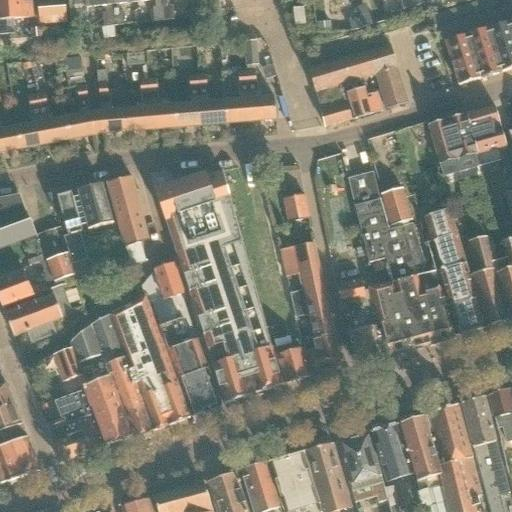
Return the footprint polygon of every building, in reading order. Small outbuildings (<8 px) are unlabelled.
[(20,2),(20,0),(0,0),(0,19),(0,20),(8,19),(31,17),(29,1),(20,2)] [(83,0),(72,0),(74,17),(85,16),(85,8),(83,0)] [(103,27),(113,26),(109,0),(83,0),(85,8),(103,6),(104,13),(101,13),(103,27)] [(135,0),(109,0),(113,26),(122,25),(121,11),(118,12),(117,4),(135,2),(135,0)] [(135,0),(135,2),(153,1),(154,8),(152,8),(153,22),(163,21),(160,0),(135,0)] [(160,0),(163,21),(172,20),(171,6),(168,6),(167,0),(160,0)] [(411,7),(409,0),(402,0),(399,1),(401,10),(411,7)] [(482,0),(474,2),(477,13),(485,10),(482,0)] [(489,0),(482,0),(485,10),(492,8),(489,0)] [(489,0),(492,8),(500,6),(498,0),(497,0),(489,0)] [(37,1),(39,21),(50,20),(50,14),(62,14),(61,1),(50,2),(50,1),(37,1)] [(474,2),(467,5),(470,15),(477,13),(474,2)] [(467,5),(459,7),(463,17),(470,15),(467,5)] [(459,7),(452,9),(455,20),(463,17),(459,7)] [(294,25),(304,24),(302,8),(292,9),(294,25)] [(452,9),(444,12),(448,22),(455,20),(452,9)] [(444,12),(437,14),(440,24),(448,22),(444,12)] [(437,14),(429,16),(433,27),(440,24),(437,14)] [(368,17),(358,20),(360,28),(370,25),(368,17)] [(0,21),(0,35),(13,34),(12,20),(9,21),(8,19),(0,20),(0,21)] [(358,20),(347,23),(350,31),(360,28),(358,20)] [(511,37),(507,21),(486,28),(500,72),(511,68),(511,37)] [(326,22),(319,22),(319,32),(327,31),(326,22)] [(40,27),(30,27),(30,37),(40,36),(40,27)] [(486,28),(465,35),(479,79),(500,72),(486,28)] [(465,35),(444,42),(458,86),(479,79),(465,35)] [(245,66),(254,65),(257,65),(255,41),(243,42),(245,66)] [(406,103),(395,69),(396,68),(389,45),(307,70),(319,111),(324,127),(350,120),(342,89),(362,83),(361,78),(375,74),(385,109),(406,103)] [(142,51),(125,53),(126,65),(143,64),(142,52),(142,51)] [(60,60),(55,60),(56,71),(61,71),(64,70),(67,85),(83,82),(80,69),(79,58),(60,60)] [(38,61),(30,63),(34,82),(36,95),(44,93),(46,93),(46,92),(43,80),(42,80),(38,61)] [(105,71),(96,72),(97,84),(106,83),(105,71)] [(245,72),(246,85),(254,84),(255,84),(254,71),(246,72),(245,72)] [(238,85),(246,85),(245,72),(237,72),(238,85)] [(196,76),(197,89),(205,88),(206,88),(205,75),(197,76),(196,76)] [(190,89),(197,89),(196,76),(187,77),(188,90),(189,90),(190,89)] [(156,79),(147,80),(148,93),(155,92),(156,92),(156,79)] [(147,80),(139,81),(140,94),(148,93),(147,80)] [(34,82),(24,84),(26,97),(35,95),(36,95),(34,82)] [(97,84),(98,97),(107,96),(106,83),(97,84)] [(364,96),(362,89),(364,88),(362,83),(342,89),(350,120),(381,111),(375,92),(364,96)] [(275,119),(273,97),(257,98),(256,84),(255,84),(254,84),(246,85),(249,121),(275,119)] [(223,101),(225,123),(249,121),(246,85),(238,85),(239,93),(238,94),(238,100),(223,101)] [(78,100),(87,99),(84,86),(75,87),(78,100)] [(200,125),(225,123),(223,101),(208,102),(207,88),(206,88),(205,88),(197,89),(200,125)] [(174,105),(176,127),(200,125),(197,89),(190,89),(189,90),(188,90),(187,90),(188,104),(174,105)] [(148,93),(151,129),(176,127),(174,105),(159,107),(158,100),(156,100),(155,92),(148,93)] [(36,95),(35,95),(37,108),(45,107),(46,106),(44,93),(36,95)] [(140,108),(125,109),(127,131),(151,129),(148,93),(140,94),(140,102),(139,102),(140,108)] [(30,109),(37,108),(35,95),(26,97),(29,110),(30,109)] [(99,112),(89,113),(93,134),(100,134),(101,134),(127,131),(125,109),(110,111),(109,104),(107,104),(107,96),(98,97),(99,112)] [(79,115),(64,118),(68,139),(93,134),(89,113),(87,99),(78,100),(77,100),(79,115)] [(37,108),(44,144),(68,139),(64,118),(50,120),(47,106),(46,106),(45,107),(37,108)] [(463,115),(427,125),(438,166),(505,147),(493,107),(463,115)] [(16,127),(20,149),(44,144),(37,108),(30,109),(29,110),(28,110),(30,124),(16,127)] [(0,152),(20,149),(16,127),(2,130),(0,121),(0,152)] [(436,169),(424,173),(427,184),(439,180),(436,169)] [(401,226),(400,225),(387,229),(371,171),(347,178),(354,207),(367,262),(384,258),(390,283),(396,308),(397,308),(408,351),(433,344),(402,231),(401,226)] [(205,173),(175,183),(181,200),(189,197),(194,210),(165,220),(157,195),(156,196),(164,221),(165,221),(177,259),(188,293),(202,336),(223,404),(250,395),(254,393),(281,385),(261,314),(241,242),(221,172),(206,177),(205,173)] [(109,196),(132,189),(129,176),(105,183),(109,196)] [(70,193),(56,197),(67,235),(78,232),(81,231),(80,226),(85,225),(87,230),(112,222),(101,184),(76,191),(77,196),(71,198),(70,193)] [(389,227),(409,220),(399,188),(379,194),(389,227)] [(112,209),(136,203),(132,189),(109,196),(112,209)] [(301,195),(282,199),(287,223),(307,219),(308,219),(303,195),(301,195)] [(0,248),(35,236),(29,220),(26,221),(17,197),(0,200),(0,248)] [(112,209),(116,221),(119,235),(128,265),(144,260),(139,242),(146,240),(136,203),(112,209)] [(434,271),(445,307),(449,306),(458,336),(483,328),(456,244),(447,209),(422,216),(438,270),(434,271)] [(407,225),(401,226),(402,231),(433,344),(454,338),(445,307),(434,271),(423,274),(421,267),(423,265),(418,247),(417,247),(410,224),(407,225)] [(507,320),(492,264),(487,248),(484,236),(467,241),(476,272),(470,274),(486,327),(507,320)] [(498,245),(487,248),(492,264),(507,320),(511,318),(511,237),(497,241),(498,245)] [(312,243),(278,250),(285,277),(296,274),(300,291),(289,294),(291,306),(303,303),(324,299),(312,243)] [(362,246),(355,248),(357,258),(364,256),(362,246)] [(72,274),(64,252),(45,260),(53,281),(72,274)] [(29,266),(41,261),(40,256),(27,261),(29,266)] [(84,260),(71,263),(79,291),(92,288),(84,260)] [(172,264),(154,270),(164,300),(182,294),(172,264)] [(383,264),(373,266),(376,279),(386,276),(383,264)] [(0,304),(2,309),(33,296),(21,269),(0,277),(0,304)] [(74,285),(72,278),(64,280),(66,288),(74,285)] [(360,280),(336,285),(339,304),(364,299),(360,280)] [(390,283),(368,288),(373,307),(377,325),(377,326),(380,325),(388,356),(402,352),(407,351),(408,351),(397,308),(396,308),(390,283)] [(53,334),(49,323),(61,318),(60,316),(69,312),(59,286),(33,296),(2,309),(3,313),(12,337),(27,331),(31,342),(53,334)] [(137,294),(127,299),(130,305),(140,300),(137,294)] [(303,303),(291,306),(294,317),(305,315),(310,338),(332,333),(324,299),(303,303)] [(128,306),(108,316),(122,357),(127,370),(124,371),(130,386),(133,384),(135,389),(152,431),(170,425),(143,356),(157,350),(140,300),(130,305),(128,306)] [(108,316),(90,326),(99,354),(100,356),(103,364),(122,357),(108,316)] [(187,342),(178,317),(156,326),(190,417),(205,412),(220,406),(195,339),(187,342)] [(377,325),(344,334),(345,335),(347,334),(355,365),(388,356),(380,325),(377,326),(377,325)] [(76,362),(77,364),(86,361),(100,356),(90,326),(69,342),(71,346),(71,348),(76,362)] [(332,333),(310,338),(313,350),(305,352),(311,376),(340,369),(332,333)] [(76,362),(71,348),(52,355),(62,382),(80,376),(76,362)] [(157,350),(143,356),(170,425),(188,418),(162,348),(157,350)] [(283,384),(309,377),(301,348),(275,355),(283,384)] [(132,438),(152,431),(135,389),(133,385),(129,386),(123,371),(124,371),(127,370),(122,357),(103,364),(107,375),(108,375),(131,435),(131,436),(132,438)] [(86,361),(77,364),(81,376),(84,384),(81,385),(82,390),(88,406),(90,405),(105,445),(106,445),(131,436),(131,435),(108,375),(107,375),(93,380),(86,361)] [(0,430),(20,423),(4,383),(0,384),(0,430)] [(61,419),(45,425),(59,464),(76,458),(82,456),(99,450),(98,450),(106,447),(106,445),(105,445),(90,405),(88,406),(82,390),(54,400),(61,419)] [(507,390),(487,396),(496,429),(501,428),(505,442),(511,439),(511,403),(511,404),(507,390)] [(489,511),(502,511),(498,495),(508,493),(494,442),(495,442),(483,397),(460,404),(478,469),(485,498),(489,511)] [(489,511),(485,498),(478,469),(474,470),(456,405),(428,414),(430,420),(424,422),(440,482),(448,511),(489,511)] [(440,482),(424,422),(422,416),(399,423),(418,488),(440,482)] [(20,423),(0,430),(0,466),(6,482),(38,471),(20,423)] [(386,482),(411,474),(396,425),(371,432),(386,482)] [(367,433),(337,442),(351,492),(372,486),(377,503),(387,501),(383,489),(367,433)] [(331,444),(303,452),(321,511),(351,511),(350,507),(342,478),(331,444)] [(321,511),(303,452),(267,462),(282,507),(280,508),(281,511),(321,511)] [(267,462),(240,470),(253,511),(281,511),(280,508),(282,507),(267,462)] [(216,511),(247,511),(234,472),(206,482),(216,511)] [(448,511),(440,482),(418,488),(412,489),(418,511),(448,511)] [(211,511),(212,511),(203,483),(153,498),(157,511),(211,511)] [(392,486),(383,489),(387,501),(389,507),(397,505),(392,486)] [(151,511),(148,499),(120,507),(121,511),(151,511)]
